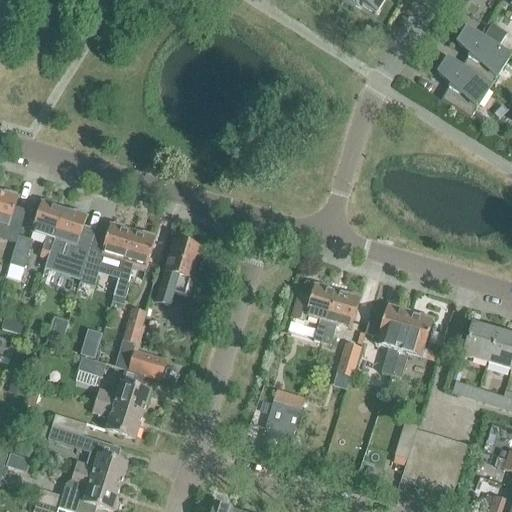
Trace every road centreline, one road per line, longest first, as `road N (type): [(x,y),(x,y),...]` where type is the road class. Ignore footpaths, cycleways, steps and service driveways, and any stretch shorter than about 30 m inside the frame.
road 1 (unclassified): [(265,222),(0,140)]
road 2 (residential): [(326,237),(358,131),(434,0)]
road 3 (residential): [(192,463),(265,222)]
road 4 (unclassified): [(326,237),(511,293)]
road 5 (residential): [(348,511),(192,463)]
